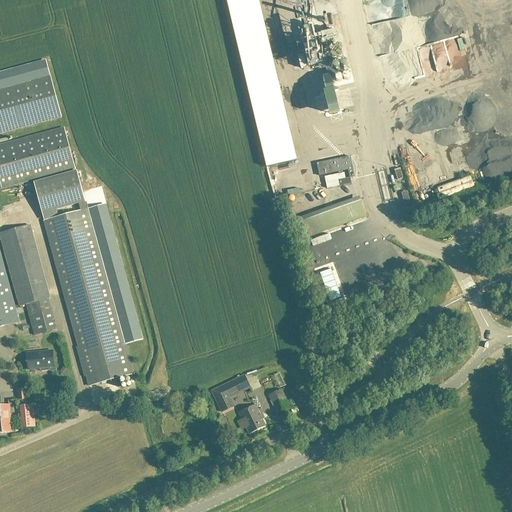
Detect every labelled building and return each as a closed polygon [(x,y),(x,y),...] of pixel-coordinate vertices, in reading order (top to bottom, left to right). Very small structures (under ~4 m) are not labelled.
[(0,89),(50,76),(45,60),(0,72),(0,89)] [(0,89),(0,133),(61,117),(50,76),(0,89)] [(247,89),(251,108),(281,101),(277,82),(247,89)] [(427,83),(399,88),(402,102),(407,101),(409,108),(413,107),(412,103),(415,102),(413,93),(419,92),(420,96),(416,97),(418,105),(427,103),(424,91),(429,90),(427,83)] [(273,126),(296,122),(295,116),(272,120),(273,126)] [(64,129),(0,146),(0,189),(75,169),(64,129)] [(273,133),(275,137),(285,133),(283,129),(273,133)] [(280,154),(297,149),(292,132),(275,137),(280,154)] [(289,188),(314,183),(311,169),(305,170),(302,151),(282,155),(289,188)] [(338,177),(324,180),(326,191),(340,188),(339,182),(345,181),(344,176),(340,176),(340,174),(347,173),(349,179),(354,177),(350,159),(317,166),(319,179),(337,175),(338,177)] [(394,170),(397,182),(403,180),(400,169),(394,170)] [(80,212),(87,210),(76,171),(34,183),(44,222),(58,218),(56,211),(78,205),(80,212)] [(473,177),(437,186),(440,197),(476,188),(473,177)] [(401,194),(405,205),(410,203),(407,192),(401,194)] [(359,196),(350,200),(357,221),(367,218),(359,196)] [(106,205),(87,210),(124,346),(126,346),(144,341),(106,205)] [(44,222),(78,348),(76,349),(84,377),(86,377),(89,387),(101,383),(102,385),(106,384),(106,382),(115,380),(116,381),(120,380),(120,378),(134,375),(126,346),(124,346),(87,210),(80,212),(58,218),(44,222)] [(354,229),(356,234),(370,228),(368,223),(354,229)] [(48,299),(50,299),(30,226),(0,234),(20,307),(26,305),(48,299)] [(323,235),(315,238),(323,262),(331,259),(323,235)] [(0,327),(18,322),(0,254),(0,327)] [(354,278),(358,284),(368,278),(364,272),(354,278)] [(475,278),(469,281),(472,290),(479,288),(475,278)] [(48,299),(26,305),(34,336),(56,330),(48,299)] [(52,352),(26,354),(28,370),(40,369),(40,371),(42,372),(49,371),(50,370),(50,368),(54,368),(52,352)] [(211,392),(221,413),(231,408),(226,397),(249,386),(244,376),(211,392)] [(25,384),(21,385),(17,385),(18,401),(27,400),(25,384)] [(281,390),(269,396),(277,414),(290,408),(281,390)] [(0,434),(11,433),(9,406),(0,406),(0,434)] [(20,419),(21,428),(34,427),(32,406),(21,407),(22,419),(20,419)] [(249,435),(265,427),(255,406),(239,413),(249,435)]
